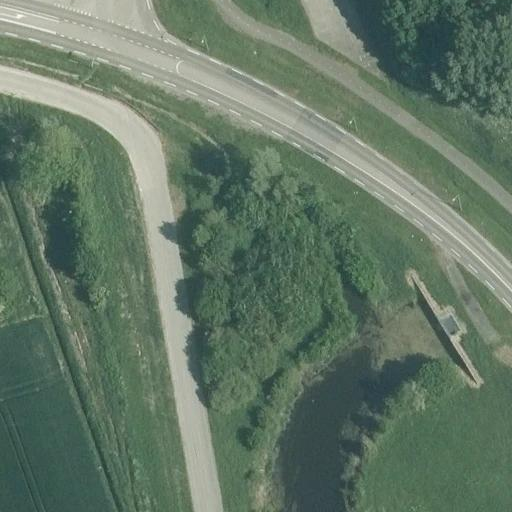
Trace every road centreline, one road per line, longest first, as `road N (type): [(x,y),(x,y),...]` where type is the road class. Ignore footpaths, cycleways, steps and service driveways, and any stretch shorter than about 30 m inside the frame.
road 1 (unclassified): [(209,511),(140,148),(108,112),(0,79)]
road 2 (primary): [(511,294),(410,199),(234,89),(100,35)]
